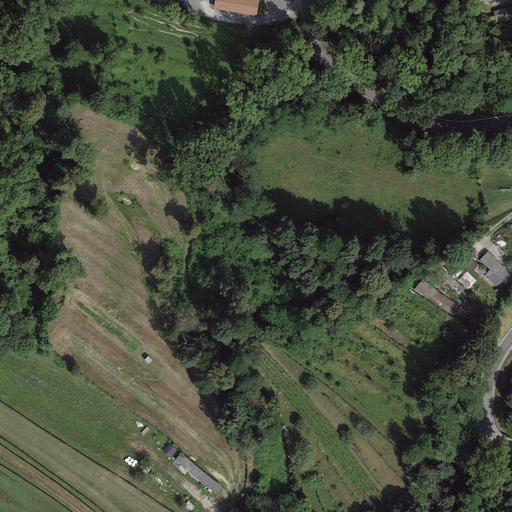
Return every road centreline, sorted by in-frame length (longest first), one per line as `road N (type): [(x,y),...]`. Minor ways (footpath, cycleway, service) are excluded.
road 1 (unclassified): [(305,0),(323,61),(365,90),(443,127),(511,121)]
road 2 (track): [(217,511),(27,364)]
road 3 (unclassified): [(511,337),(484,395),(488,434),(511,448)]
